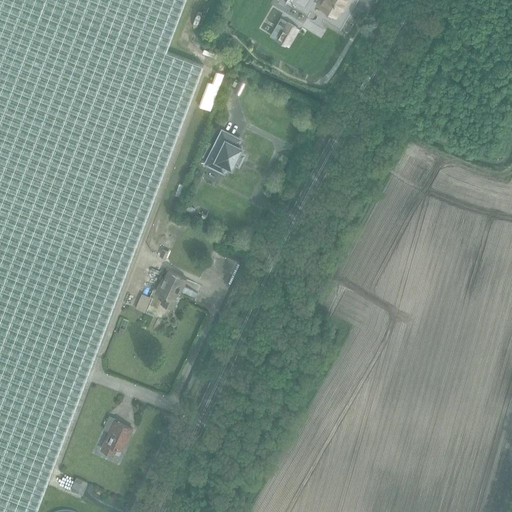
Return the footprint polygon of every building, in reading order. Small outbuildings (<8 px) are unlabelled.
[(0,0),(0,511),(36,511),(205,64),(167,51),(185,0),(0,0)] [(324,0),(321,7),(327,11),(335,16),(340,8),(343,9),(348,0),(324,0)] [(287,22),(277,39),(278,39),(286,44),(296,27),(288,23),(287,22)] [(207,101),(218,105),(232,69),(225,66),(221,77),(218,76),(207,101)] [(223,131),(222,130),(222,131),(214,147),(213,148),(214,149),(215,148),(215,149),(208,163),(208,164),(209,165),(209,164),(223,172),(224,172),(225,171),(227,166),(231,167),(232,168),(232,167),(234,163),(238,165),(239,165),(239,164),(243,156),(244,155),(243,155),(239,153),(241,149),(242,148),(241,147),(240,148),(237,146),(240,140),(240,141),(241,139),(239,139),(224,131),(223,131)] [(197,211),(202,203),(196,199),(191,207),(197,211)] [(187,279),(169,270),(158,293),(164,296),(160,303),(172,308),(176,301),(173,300),(180,285),(183,286),(187,279)] [(141,297),(138,303),(148,308),(150,301),(141,297)] [(102,449),(104,450),(113,455),(117,447),(123,450),(132,428),(116,420),(116,419),(109,415),(105,425),(103,429),(110,432),(102,449)] [(83,472),(80,485),(91,488),(95,476),(83,472)]
